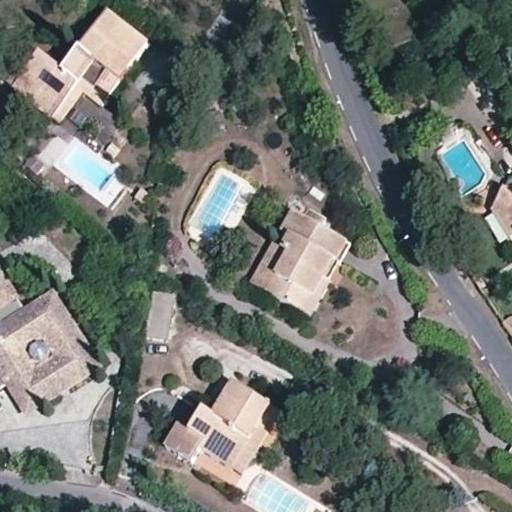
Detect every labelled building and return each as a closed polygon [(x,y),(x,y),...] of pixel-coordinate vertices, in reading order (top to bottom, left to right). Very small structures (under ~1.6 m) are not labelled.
[(106,104),(146,50),(105,18),(61,74),(38,57),(20,80),(11,91),(51,122),(79,84),(106,104)] [(0,69),(0,83),(11,91),(20,80),(2,66),(0,69)] [(99,112),(106,104),(79,84),(51,122),(60,128),(82,99),(99,112)] [(511,180),(506,184),(489,213),(505,221),(511,232),(511,180)] [(506,241),(511,237),(511,232),(505,221),(489,213),(506,241)] [(333,263),(343,246),(291,214),(280,232),(288,237),(281,251),(287,255),(264,294),(299,315),(331,263),(333,263)] [(249,286),(264,294),(287,255),(281,251),(272,246),(249,286)] [(339,267),(333,263),(331,263),(299,315),(307,320),(339,267)] [(7,269),(0,273),(0,317),(26,301),(7,269)] [(112,372),(61,293),(0,329),(0,378),(27,423),(112,372)] [(150,341),(171,343),(176,298),(155,296),(150,341)] [(511,320),(509,321),(502,323),(511,337),(511,320)] [(231,385),(221,401),(210,417),(203,413),(201,411),(186,435),(176,428),(162,449),(190,465),(198,452),(227,470),(254,427),(265,434),(278,415),(231,385)] [(213,396),(203,413),(210,417),(221,401),(213,396)] [(238,476),(265,434),(254,427),(227,470),(238,476)]
